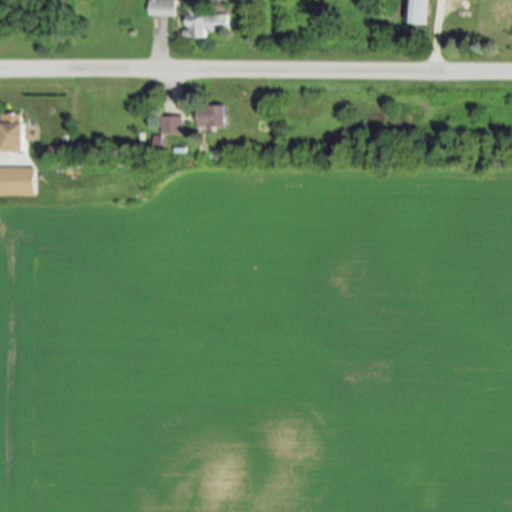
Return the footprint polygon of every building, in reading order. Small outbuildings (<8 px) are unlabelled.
[(175,0),(175,18),(148,18),(148,0),(175,0)] [(408,27),(408,0),(428,0),(428,27),(408,27)] [(510,0),(510,23),(493,23),(493,0),(510,0)] [(207,33),(206,41),(187,41),(187,14),(228,15),(228,33),(207,33)] [(223,106),(223,129),(197,129),(197,106),(223,106)] [(182,116),(182,137),(160,137),(160,116),(182,116)] [(0,155),(0,117),(12,117),(12,125),(24,125),(24,155),(0,155)] [(164,136),(153,135),(153,148),(163,148),(164,136)] [(36,168),(0,167),(0,172),(0,194),(36,195),(36,168)]
